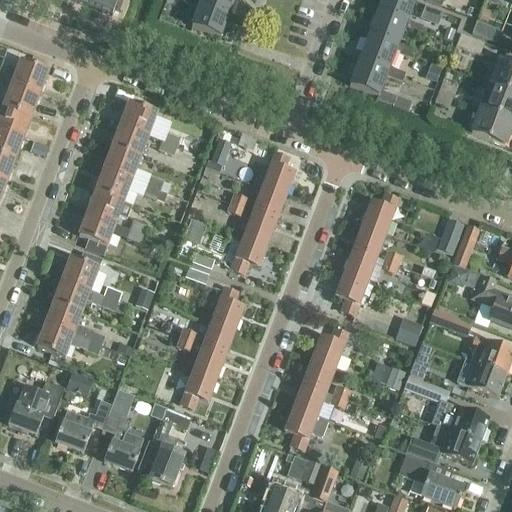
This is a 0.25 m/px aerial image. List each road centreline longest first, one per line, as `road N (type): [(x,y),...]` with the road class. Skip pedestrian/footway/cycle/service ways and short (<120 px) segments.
road 1 (residential): [(212,511),(348,158)]
road 2 (residential): [(0,319),(94,63)]
road 3 (residential): [(291,137),(94,63)]
road 4 (residential): [(511,219),(348,158)]
road 5 (residential): [(291,137),(340,0)]
